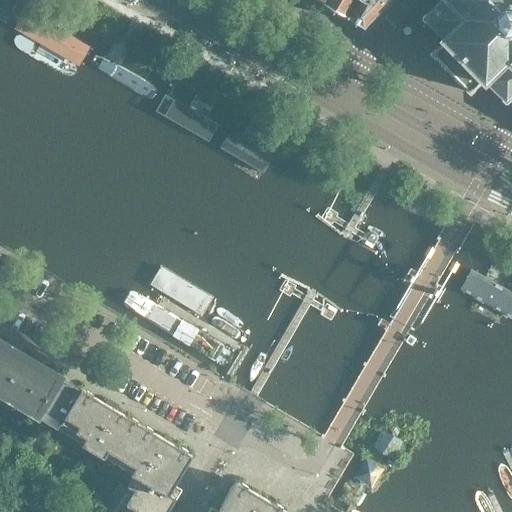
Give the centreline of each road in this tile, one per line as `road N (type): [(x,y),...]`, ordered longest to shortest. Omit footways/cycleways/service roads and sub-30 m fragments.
road 1 (residential): [(208,411),(0,282)]
road 2 (tertiary): [(481,176),(323,81)]
road 3 (tertiary): [(323,81),(175,0)]
